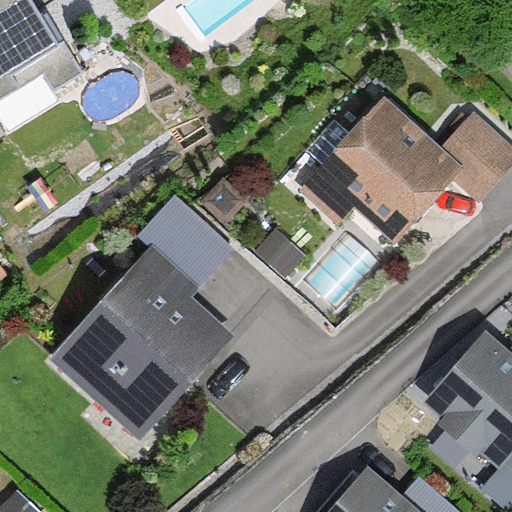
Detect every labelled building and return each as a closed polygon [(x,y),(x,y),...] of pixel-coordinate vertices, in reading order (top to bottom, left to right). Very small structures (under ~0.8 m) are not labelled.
[(104,79),(53,0),(0,0),(0,96),(36,74),(58,108),(104,79)] [(390,88),(304,185),(348,224),(366,204),(408,241),(459,184),(487,208),(511,178),(511,139),(482,114),(455,145),(390,88)] [(156,242),(54,354),(146,438),(248,326),(156,242)] [(511,454),(511,354),(485,332),(423,403),(499,469),(511,454)] [(419,511),(367,467),(327,511),(419,511)]
